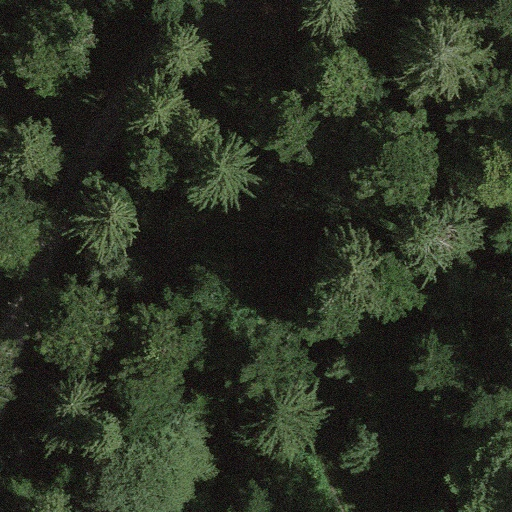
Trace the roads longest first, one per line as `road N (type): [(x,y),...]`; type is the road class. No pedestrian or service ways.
road 1 (track): [(204,0),(259,278),(347,511)]
road 2 (track): [(203,0),(144,71),(72,189),(0,409)]
